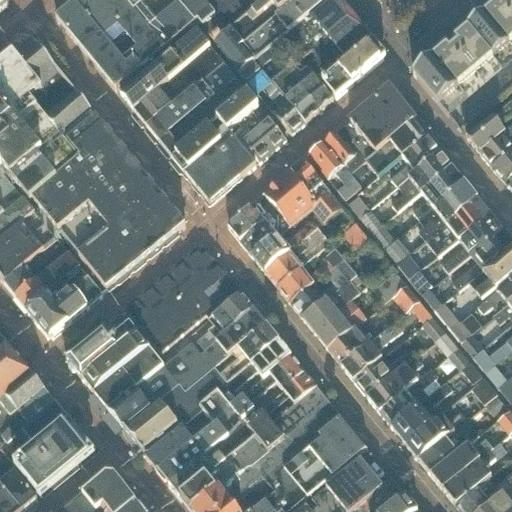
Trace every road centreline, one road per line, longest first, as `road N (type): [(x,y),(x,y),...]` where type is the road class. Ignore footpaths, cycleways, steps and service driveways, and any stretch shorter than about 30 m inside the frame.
road 1 (residential): [(208,233),(438,511)]
road 2 (residential): [(396,74),(208,233)]
